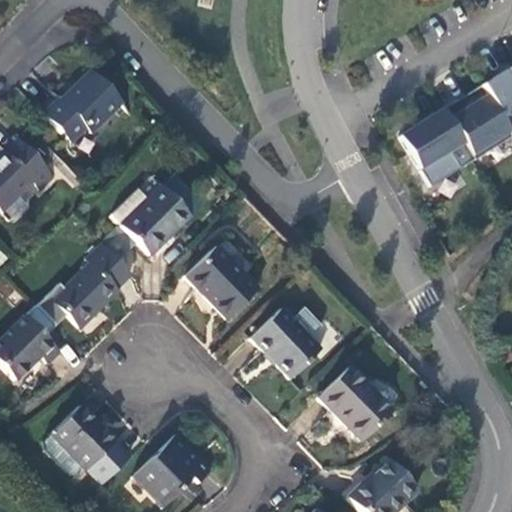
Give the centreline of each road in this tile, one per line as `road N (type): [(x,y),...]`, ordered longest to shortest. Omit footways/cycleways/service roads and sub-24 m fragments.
road 1 (residential): [(350,173),(285,197),(89,0)]
road 2 (residential): [(350,173),(485,410)]
road 3 (residential): [(228,511),(258,487),(268,460),(260,436),(179,361),(145,367)]
road 4 (residential): [(323,119),(511,4)]
road 5 (residential): [(302,0),(302,69),(323,119)]
